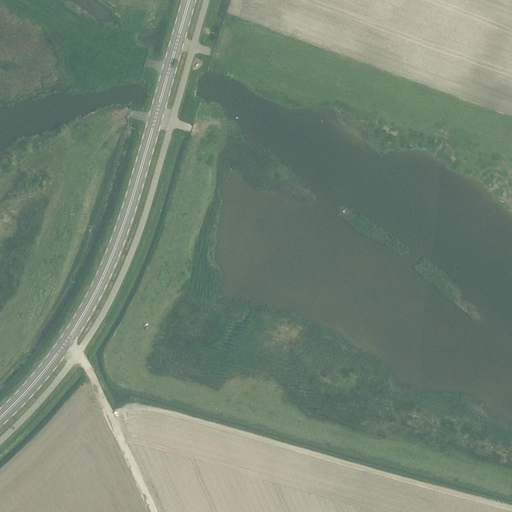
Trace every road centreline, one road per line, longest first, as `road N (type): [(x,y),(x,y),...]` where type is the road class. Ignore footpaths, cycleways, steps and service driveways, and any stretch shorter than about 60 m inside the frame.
road 1 (secondary): [(0,418),(65,342),(104,269),(187,0)]
road 2 (track): [(154,511),(89,371),(65,342)]
